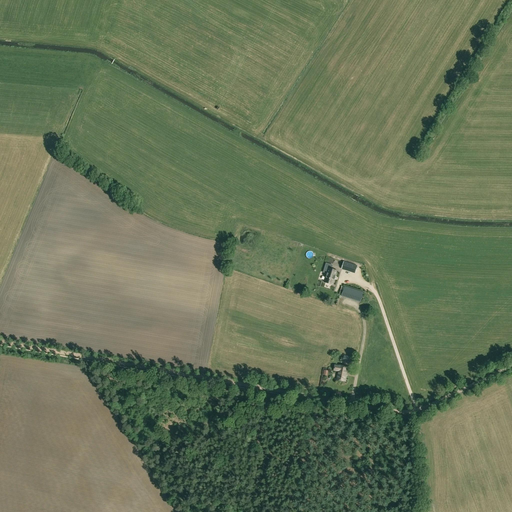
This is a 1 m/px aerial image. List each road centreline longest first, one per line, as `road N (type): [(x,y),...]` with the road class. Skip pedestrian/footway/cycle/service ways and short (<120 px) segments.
road 1 (track): [(350,403),(0,342)]
road 2 (unclassified): [(511,366),(414,412),(350,403)]
